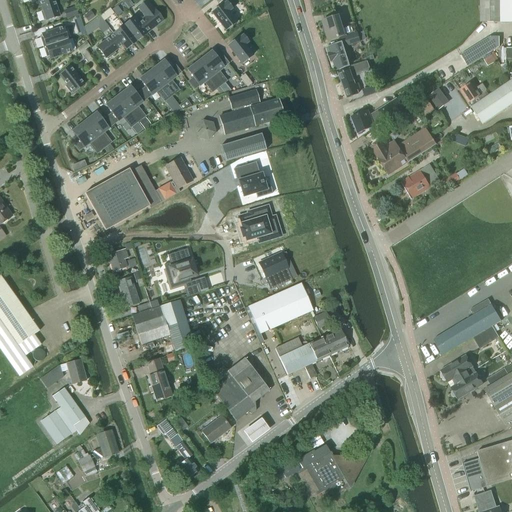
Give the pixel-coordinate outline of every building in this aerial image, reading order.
[(53,0),(39,0),(43,10),(41,11),(44,21),(46,20),(46,21),(59,16),(53,0)] [(129,0),(124,0),(122,2),(127,9),(133,5),(129,0)] [(511,22),(511,0),(479,0),(479,23),(511,22)] [(141,20),(137,23),(145,33),(149,30),(162,20),(154,10),(147,1),(138,7),(145,17),(141,20)] [(211,12),(225,30),(236,22),(227,11),(231,8),(226,2),(222,5),(211,12)] [(117,5),(111,10),(117,17),(122,12),(117,5)] [(67,19),(78,15),(75,6),(64,9),(67,19)] [(110,8),(100,16),(104,21),(114,13),(110,8)] [(88,21),(94,17),(90,11),(84,16),(88,21)] [(340,37),(345,36),(339,16),(322,21),(328,41),(340,37)] [(133,18),(123,26),(136,42),(146,34),(145,33),(137,23),(133,18)] [(89,24),(84,28),(87,37),(94,31),(89,24)] [(123,26),(113,34),(114,34),(122,45),(126,49),(136,42),(123,26)] [(40,37),(43,47),(67,39),(67,38),(69,37),(66,28),(64,29),(63,27),(42,34),(42,37),(40,37)] [(83,27),(76,29),(78,36),(85,34),(83,27)] [(345,36),(340,37),(342,42),(325,47),(329,61),(332,60),(335,69),(347,66),(342,47),(358,42),(356,33),(345,36)] [(110,38),(97,48),(105,58),(105,57),(107,59),(115,53),(113,51),(118,48),(122,45),(114,34),(110,38)] [(228,46),(241,64),(252,56),(243,45),(247,42),(243,36),(239,39),(238,38),(228,46)] [(490,36),(461,55),(468,66),(499,47),(499,37),(490,36)] [(71,51),(67,39),(43,47),(46,57),(49,56),(49,58),(71,51)] [(77,49),(80,54),(85,50),(89,46),(86,42),(77,49)] [(85,50),(80,54),(88,63),(92,60),(85,50)] [(493,51),(482,58),(488,66),(499,59),(493,51)] [(213,54),(201,64),(219,87),(224,82),(226,81),(218,71),(223,67),(213,54)] [(350,69),(338,73),(347,97),(357,93),(356,90),(354,84),(352,77),(370,71),(367,62),(350,67),(350,69)] [(166,64),(154,73),(171,96),(178,90),(171,80),(175,76),(166,64)] [(219,87),(201,64),(189,73),(199,86),(204,82),(212,92),(215,89),(219,87)] [(83,85),(70,67),(59,75),(67,84),(65,86),(71,94),(73,92),(73,93),(83,85)] [(171,96),(154,73),(141,82),(151,95),(156,91),(164,101),(171,96)] [(244,73),(239,77),(247,87),(252,83),(244,73)] [(486,98),(472,108),(481,121),(483,125),(511,104),(511,80),(510,82),(486,98)] [(224,82),(219,87),(224,93),(230,91),(224,82)] [(472,82),(460,90),(472,108),(486,98),(483,93),(480,95),(472,82)] [(219,87),(215,89),(220,95),(224,93),(219,87)] [(439,110),(449,102),(439,88),(428,97),(439,110)] [(132,90),(120,99),(137,122),(145,116),(137,106),(142,102),(132,90)] [(233,112),(218,117),(224,135),(263,123),(266,125),(270,123),(272,120),(283,117),(277,99),(250,107),(250,105),(258,102),(255,91),(228,99),(231,110),(232,110),(233,112)] [(171,96),(164,101),(169,107),(176,102),(171,96)] [(434,110),(426,98),(420,102),(428,114),(434,110)] [(137,122),(120,99),(108,108),(117,121),(122,117),(130,127),(137,122)] [(186,100),(179,106),(182,110),(191,107),(192,106),(186,100)] [(384,120),(401,109),(395,100),(378,110),(384,120)] [(372,124),(378,121),(375,115),(369,117),(367,111),(350,117),(356,134),(373,127),(372,124)] [(98,116),(86,125),(104,148),(111,142),(103,132),(108,128),(98,116)] [(145,118),(139,123),(144,129),(150,124),(145,118)] [(137,123),(131,128),(136,134),(143,130),(137,123)] [(213,125),(203,123),(197,129),(199,138),(209,141),(215,134),(213,125)] [(104,148),(86,125),(74,135),(83,147),(88,143),(96,153),(104,148)] [(389,175),(409,162),(436,144),(425,129),(398,147),(394,142),(391,145),(385,137),(370,147),(389,175)] [(225,161),(263,149),(259,136),(221,148),(225,161)] [(109,144),(104,148),(108,153),(113,149),(109,144)] [(172,181),(155,191),(161,202),(179,192),(178,189),(192,181),(180,159),(164,168),(172,181)] [(255,162),(233,169),(238,187),(240,187),(243,197),(255,193),(257,198),(272,193),(269,184),(264,185),(261,174),(259,174),(255,162)] [(411,199),(439,181),(429,165),(401,183),(411,199)] [(128,169),(84,194),(105,231),(149,207),(150,208),(161,202),(155,191),(140,166),(129,172),(128,169)] [(0,223),(11,216),(0,199),(0,223)] [(249,215),(239,218),(242,228),(240,229),(240,230),(242,236),(242,237),(245,236),(246,240),(255,237),(257,237),(259,242),(272,238),(269,229),(268,230),(265,221),(270,219),(267,207),(248,213),(249,215)] [(127,259),(125,251),(132,249),(130,243),(124,245),(125,250),(108,255),(113,272),(125,268),(123,260),(127,259)] [(247,244),(238,246),(240,252),(249,250),(247,244)] [(169,263),(163,265),(164,269),(171,288),(190,282),(189,277),(196,275),(193,265),(191,266),(189,262),(191,261),(191,260),(189,261),(186,250),(187,250),(186,249),(167,255),(169,263)] [(280,254),(259,264),(265,278),(264,278),(270,290),(291,280),(286,269),(287,268),(280,254)] [(139,272),(133,274),(135,280),(141,278),(139,272)] [(0,274),(0,320),(24,356),(41,344),(34,335),(39,331),(0,274)] [(128,274),(117,278),(119,282),(130,279),(128,274)] [(254,304),(247,307),(259,334),(312,310),(308,303),(307,299),(320,294),(313,278),(300,284),(265,299),(261,301),(258,295),(251,298),(254,304)] [(124,307),(138,303),(131,279),(130,279),(119,282),(117,283),(124,307)] [(184,289),(186,297),(200,293),(197,285),(184,289)] [(474,317),(434,340),(444,356),(475,337),(492,327),(501,321),(488,299),(470,310),(474,317)] [(156,300),(149,302),(151,308),(158,306),(156,300)] [(151,309),(139,313),(139,314),(131,316),(140,345),(169,336),(174,352),(193,346),(179,301),(151,309)] [(136,306),(139,313),(151,309),(149,302),(136,306)] [(313,317),(318,329),(332,323),(327,311),(313,317)] [(0,350),(18,376),(33,366),(24,356),(0,320),(0,350)] [(492,327),(475,337),(481,348),(487,345),(499,337),(492,327)] [(339,330),(321,338),(329,356),(348,347),(339,330)] [(275,349),(277,353),(279,358),(287,375),(304,367),(310,379),(316,375),(311,364),(317,361),(309,344),(302,347),(298,338),(275,349)] [(317,361),(329,356),(321,338),(309,344),(317,361)] [(172,353),(165,355),(168,362),(175,359),(172,353)] [(455,382),(475,370),(466,356),(441,371),(442,372),(441,374),(441,377),(442,379),(444,380),(446,380),(447,381),(452,378),(455,382)] [(156,402),(171,396),(167,384),(169,384),(167,377),(165,377),(158,359),(146,363),(150,376),(147,377),(156,402)] [(228,378),(212,390),(236,421),(247,413),(251,413),(253,412),(255,404),(270,392),(244,359),(230,370),(226,369),(223,372),(228,378)] [(71,384),(86,381),(81,360),(66,364),(71,384)] [(46,388),(62,377),(59,365),(40,379),(46,388)] [(475,370),(455,382),(457,385),(451,388),(452,389),(451,392),(451,394),(452,396),(454,397),(457,397),(458,398),(482,383),(475,370)] [(488,380),(492,387),(484,391),(505,425),(511,421),(511,374),(509,377),(505,370),(488,380)] [(80,434),(88,424),(84,417),(63,388),(52,397),(73,425),(80,434)] [(56,444),(71,434),(55,411),(40,422),(56,444)] [(210,444),(230,428),(222,416),(201,432),(210,444)] [(182,432),(188,427),(180,418),(174,422),(182,432)] [(269,430),(260,419),(242,433),(251,444),(269,430)] [(167,438),(175,431),(169,423),(161,429),(167,438)] [(104,458),(118,453),(110,430),(96,434),(101,449),(93,451),(95,460),(104,457),(104,458)] [(511,440),(489,447),(477,451),(479,458),(462,463),(470,490),(511,477),(511,440)] [(186,479),(198,470),(188,459),(193,455),(183,442),(175,448),(185,461),(177,467),(186,479)] [(359,464),(356,458),(356,457),(341,457),(342,458),(336,461),(330,450),(328,451),(325,445),(313,452),(313,450),(298,459),(302,467),(311,461),(325,485),(327,484),(343,474),(351,469),(354,474),(351,476),(352,478),(371,447),(370,447),(359,464)] [(83,472),(94,466),(89,455),(78,461),(83,472)] [(242,511),(248,510),(240,483),(233,485),(242,511)] [(500,511),(499,506),(497,507),(491,491),(474,497),(479,511),(500,511)] [(82,504),(78,507),(80,509),(80,510),(81,511),(99,511),(100,511),(89,497),(81,503),(82,504)]
